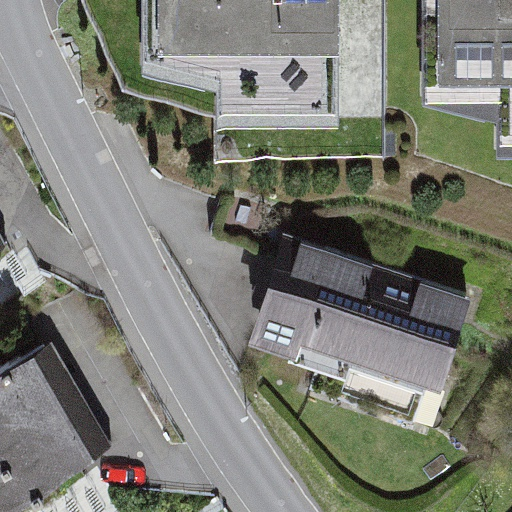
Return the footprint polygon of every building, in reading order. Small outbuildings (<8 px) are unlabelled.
[(358,0),(179,0),(182,75),(242,92),(245,134),(363,131),(358,0)] [(511,0),(453,0),(456,98),(511,114),(511,0)] [(0,231),(0,268),(16,260),(0,231)] [(472,302),(304,241),(268,341),(436,402),(472,302)] [(64,351),(0,386),(0,511),(7,511),(120,450),(64,351)]
